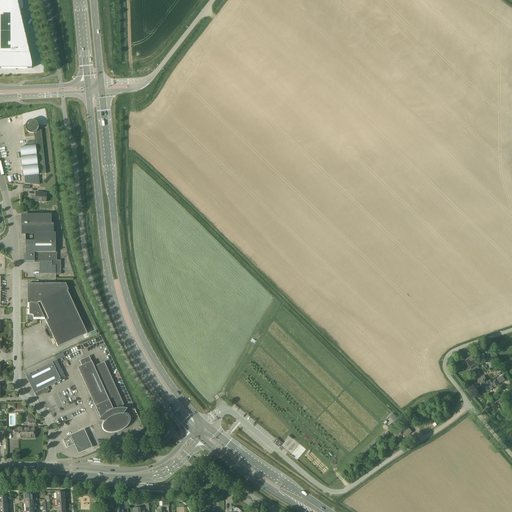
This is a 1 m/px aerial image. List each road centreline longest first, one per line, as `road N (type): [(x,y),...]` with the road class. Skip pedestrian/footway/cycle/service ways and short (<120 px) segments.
road 1 (secondary): [(88,92),(117,309),(139,360),(193,431)]
road 2 (secondary): [(203,422),(170,386),(128,303),(101,92)]
road 3 (unclassified): [(239,418),(316,483),(339,492),(468,404)]
road 4 (unclassified): [(51,468),(50,423),(17,382),(15,244)]
road 5 (secondary): [(329,511),(210,428)]
road 6 (secondary): [(200,437),(306,511)]
road 7 (tertiary): [(57,469),(143,477),(181,458)]
road 8 (unclassified): [(468,404),(446,372),(446,357),(511,330)]
road 9 (tertiary): [(174,452),(132,471),(57,469)]
